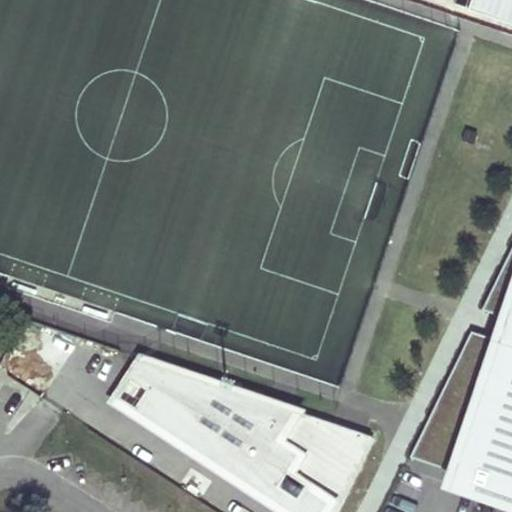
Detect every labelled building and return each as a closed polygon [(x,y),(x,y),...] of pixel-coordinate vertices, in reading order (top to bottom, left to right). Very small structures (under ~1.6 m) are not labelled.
[(511,0),(470,0),(467,8),(511,23),(511,0)] [(511,249),(483,310),(507,319),(499,341),(472,333),(410,458),(446,470),(456,473),(466,441),(474,443),(467,464),(505,477),(511,456),(511,249)] [(140,359),(128,377),(149,391),(137,413),(289,511),(334,511),(371,437),(140,359)] [(115,398),(137,413),(149,391),(128,377),(115,398)] [(511,456),(505,477),(467,464),(474,443),(466,441),(456,473),(446,470),(441,486),(511,509),(511,456)]
